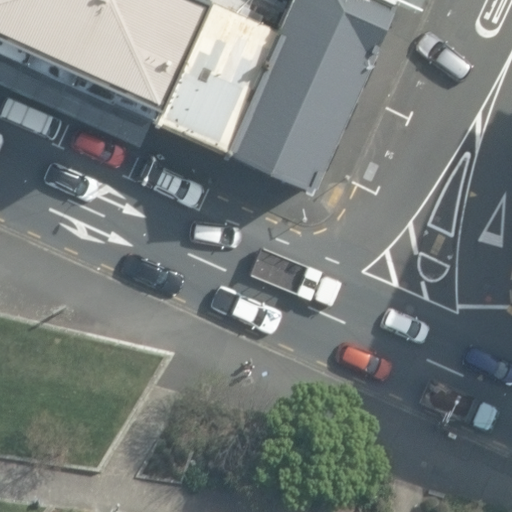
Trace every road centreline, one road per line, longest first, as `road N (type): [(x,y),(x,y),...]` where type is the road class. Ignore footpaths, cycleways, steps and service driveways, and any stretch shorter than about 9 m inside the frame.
road 1 (trunk): [(0,163),(381,334)]
road 2 (unclassified): [(511,47),(381,334)]
road 3 (trunk): [(381,334),(511,393)]
